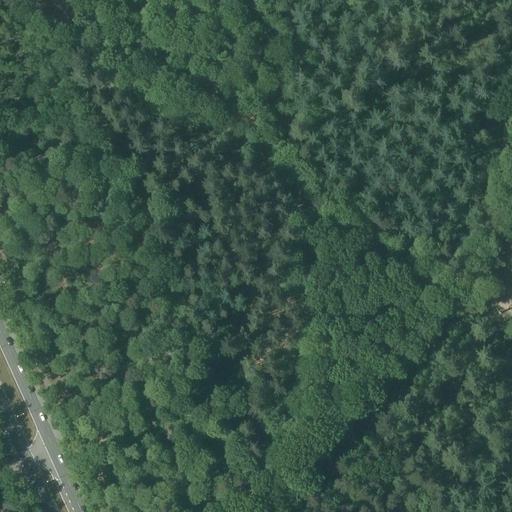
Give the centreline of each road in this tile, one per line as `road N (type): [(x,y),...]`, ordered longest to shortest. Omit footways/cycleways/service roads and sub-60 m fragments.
road 1 (track): [(31,0),(511,310)]
road 2 (track): [(277,484),(200,363),(42,6)]
road 3 (track): [(505,116),(482,231),(457,275),(277,484)]
road 4 (unknown): [(205,511),(119,443),(0,159)]
road 5 (track): [(71,435),(119,443),(140,435),(235,334),(298,170)]
road 6 (track): [(277,484),(306,424),(312,389),(298,170)]
road 7 (track): [(284,0),(298,170)]
road 8 (primary): [(51,445),(0,332)]
